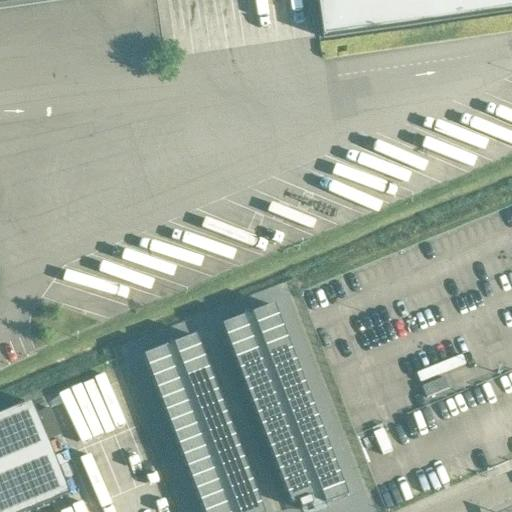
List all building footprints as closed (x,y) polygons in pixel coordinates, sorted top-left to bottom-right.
[(511,11),(511,0),(0,0),(0,2),(13,0),(317,0),(323,39),(511,11)] [(251,315),(221,327),(291,506),(298,503),(301,511),(312,506),(314,510),(325,506),(347,497),(274,306),(251,315)] [(165,348),(143,357),(202,511),(263,511),(195,337),(165,348)] [(422,387),(426,398),(448,389),(444,378),(422,387)] [(0,416),(0,511),(31,511),(69,496),(31,403),(0,416)] [(50,409),(37,414),(47,441),(61,435),(50,409)]
